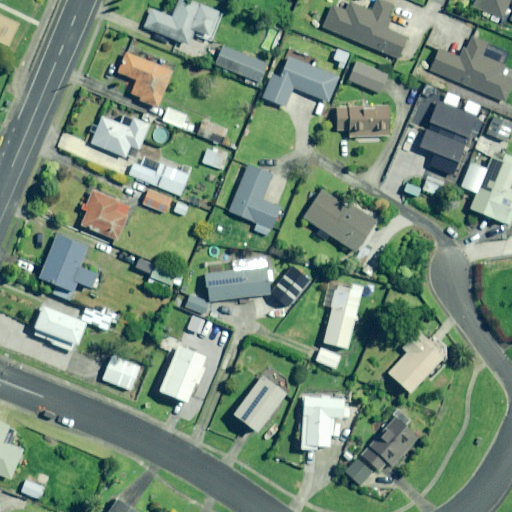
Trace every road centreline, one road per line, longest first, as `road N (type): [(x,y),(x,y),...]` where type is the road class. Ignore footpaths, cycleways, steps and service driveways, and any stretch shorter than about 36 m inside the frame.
road 1 (residential): [(0,379),(135,432),(267,511)]
road 2 (residential): [(7,176),(80,0)]
road 3 (residential): [(449,267),(464,314),(511,378)]
